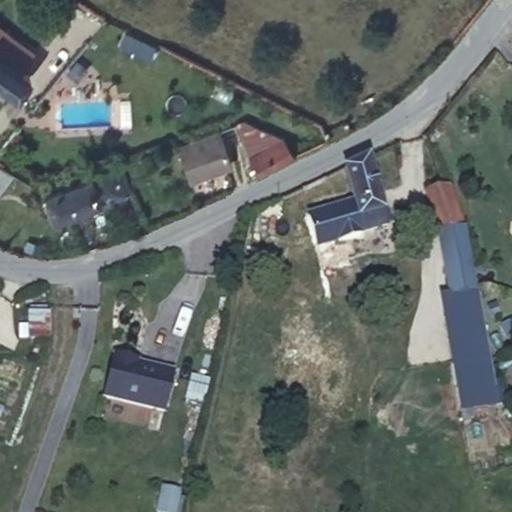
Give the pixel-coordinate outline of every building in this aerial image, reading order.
[(62,71),(94,32),(79,19),(48,58),(62,71)] [(17,66),(28,50),(0,29),(0,82),(13,92),(27,73),(17,66)] [(150,56),(154,42),(120,33),(116,47),(150,56)] [(243,120),(236,122),(245,150),(249,156),(284,138),(243,120)] [(231,166),(228,156),(245,150),(236,122),(176,144),(190,180),(231,166)] [(293,156),(284,138),(249,156),(261,174),(293,156)] [(387,224),(367,157),(344,168),(354,203),(363,232),(387,224)] [(53,219),(129,190),(120,165),(44,194),(53,219)] [(0,187),(11,173),(0,166),(0,187)] [(417,271),(422,297),(439,293),(473,287),(459,220),(448,186),(424,191),(438,232),(445,265),(417,271)] [(363,232),(354,203),(329,210),(338,240),(363,232)] [(461,409),(495,402),(488,365),(473,287),(439,293),(461,409)] [(124,344),(109,384),(165,406),(180,367),(146,354),(146,352),(124,344)] [(155,511),(157,511),(174,511),(178,487),(158,485),(155,511)]
